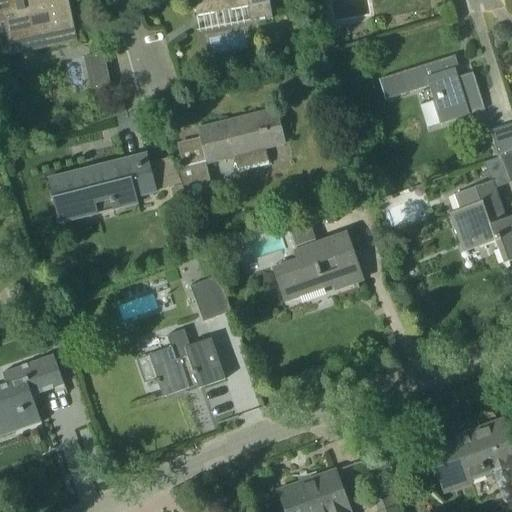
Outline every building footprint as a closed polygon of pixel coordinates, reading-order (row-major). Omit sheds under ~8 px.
[(22,0),(11,0),(0,2),(0,39),(50,29),(53,46),(74,41),(65,0),(37,0),(24,3),(22,0)] [(250,19),(265,17),(265,20),(271,19),(269,4),(267,0),(193,0),(195,8),(196,16),(247,6),(250,19)] [(317,32),(332,44),(338,36),(322,25),(317,32)] [(281,49),(268,51),(269,63),(283,61),(281,49)] [(83,57),(91,91),(111,87),(103,53),(83,57)] [(383,101),(428,87),(441,124),(461,118),(461,119),(485,111),(472,73),(457,78),(454,70),(456,69),(456,68),(454,69),(452,63),(454,62),(452,57),(376,81),(383,101)] [(267,161),(264,149),(284,144),(275,109),(244,117),(245,120),(237,122),(236,119),(198,129),(206,163),(234,156),(238,172),(268,164),(267,161)] [(498,155),(511,151),(511,123),(490,131),(498,155)] [(511,151),(498,155),(508,183),(508,184),(511,182),(511,151)] [(48,179),(53,198),(59,223),(136,204),(134,198),(155,193),(146,154),(48,179)] [(183,185),(188,199),(194,213),(199,211),(204,230),(217,226),(212,207),(215,206),(205,163),(177,170),(183,185)] [(450,214),(454,226),(461,245),(492,234),(503,264),(511,261),(511,216),(490,225),(487,215),(503,209),(494,182),(454,196),(459,211),(450,214)] [(183,185),(170,188),(173,203),(188,199),(183,185)] [(287,225),(295,251),(298,260),(274,268),(281,287),(293,283),(297,294),(335,281),(337,290),(355,284),(357,289),(359,288),(348,259),(354,258),(345,234),(316,244),(307,218),(287,225)] [(190,286),(203,322),(231,312),(218,275),(190,286)] [(76,310),(61,315),(71,344),(86,339),(76,310)] [(145,383),(155,380),(160,395),(153,398),(153,400),(197,386),(198,389),(225,380),(211,338),(189,346),(184,330),(167,336),(171,347),(142,357),(147,370),(142,372),(145,383)] [(66,394),(63,386),(52,356),(0,374),(4,385),(0,386),(0,437),(41,423),(34,404),(31,406),(28,398),(62,386),(65,395),(66,394)] [(471,482),(485,477),(492,474),(500,496),(501,498),(501,500),(502,501),(504,502),(505,504),(507,504),(508,505),(510,505),(511,505),(511,504),(511,472),(511,417),(465,434),(467,439),(430,452),(431,457),(431,458),(444,495),(472,485),(471,482)] [(347,511),(348,511),(349,511),(334,471),(311,480),(312,482),(301,487),(300,484),(279,491),(286,511),(347,511)]
